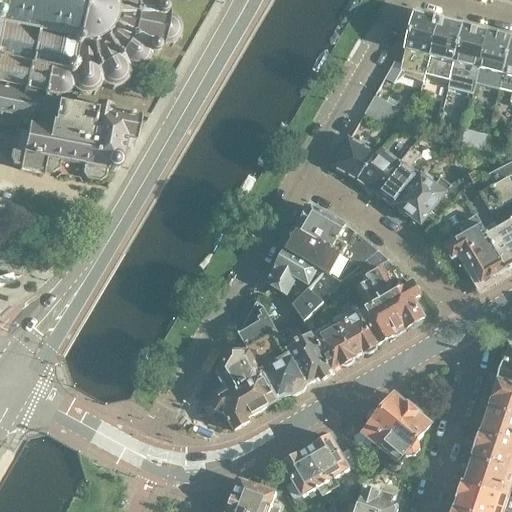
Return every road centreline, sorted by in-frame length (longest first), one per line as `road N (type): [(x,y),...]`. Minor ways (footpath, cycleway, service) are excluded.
road 1 (secondary): [(7,384),(130,202),(247,0)]
road 2 (residential): [(153,460),(165,406),(304,173)]
road 3 (tertiary): [(195,466),(250,452),(464,326)]
road 4 (residential): [(464,326),(418,259),(304,173)]
road 5 (residential): [(304,173),(399,0)]
road 6 (residential): [(464,326),(473,353),(424,511)]
road 7 (tertiary): [(153,460),(7,384)]
